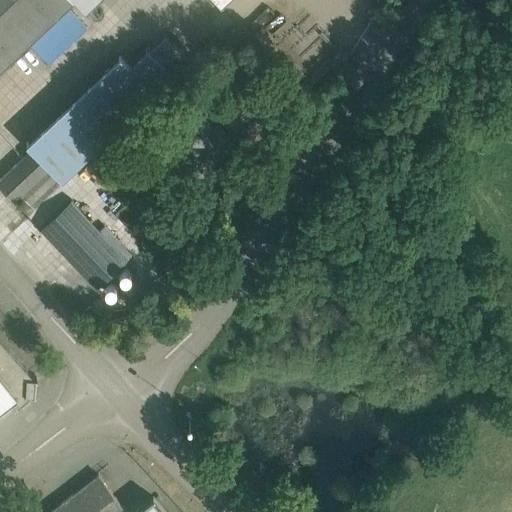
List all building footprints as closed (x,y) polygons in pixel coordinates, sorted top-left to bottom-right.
[(0,0),(0,68),(30,40),(50,61),(88,26),(67,4),(71,0),(78,0),(86,8),(95,0),(0,0)] [(227,83),(201,107),(234,142),(260,117),(227,83)] [(206,168),(234,142),(201,107),(167,140),(192,167),(206,168)] [(48,193),(63,180),(33,148),(0,179),(0,183),(14,199),(21,193),(34,207),(48,193)] [(41,228),(97,287),(137,250),(108,220),(99,228),(72,199),(41,228)] [(0,410),(16,398),(19,402),(33,391),(36,391),(38,375),(35,374),(0,334),(0,410)] [(48,511),(166,511),(154,495),(131,511),(128,511),(99,473),(48,511)]
